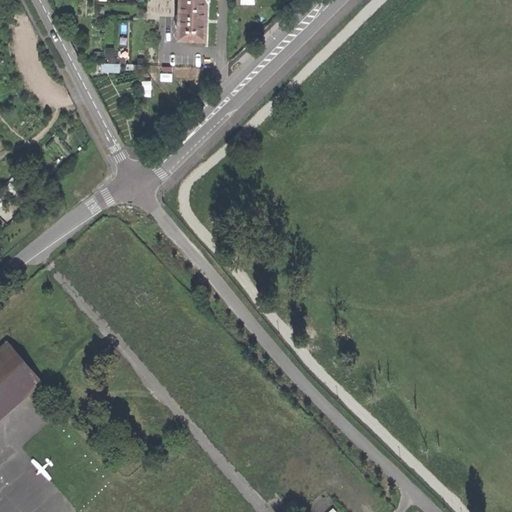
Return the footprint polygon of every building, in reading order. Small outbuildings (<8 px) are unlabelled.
[(179,0),(180,0),(179,0),(178,40),(205,41),(206,21),(207,3),(208,3),(208,0),(179,0)] [(119,72),(119,64),(102,64),(102,72),(119,72)] [(12,77),(9,74),(3,80),(7,83),(12,77)] [(20,203),(25,197),(18,190),(12,196),(20,203)] [(0,414),(39,381),(5,342),(0,346),(0,414)]
